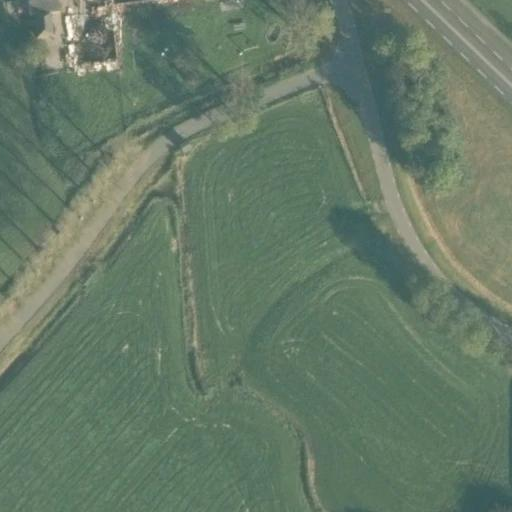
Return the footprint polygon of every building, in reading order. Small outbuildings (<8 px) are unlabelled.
[(57,0),(55,0),(28,4),(30,20),(60,16),(57,0)] [(104,0),(106,10),(117,8),(186,0),(104,0)] [(82,70),(96,68),(95,65),(111,63),(111,66),(124,65),(117,8),(106,10),(98,11),(99,16),(76,18),(77,30),(79,29),(80,37),(78,37),(82,70)] [(53,19),(36,20),(37,40),(54,40),(53,19)] [(186,145),(178,149),(181,156),(190,152),(186,145)]
